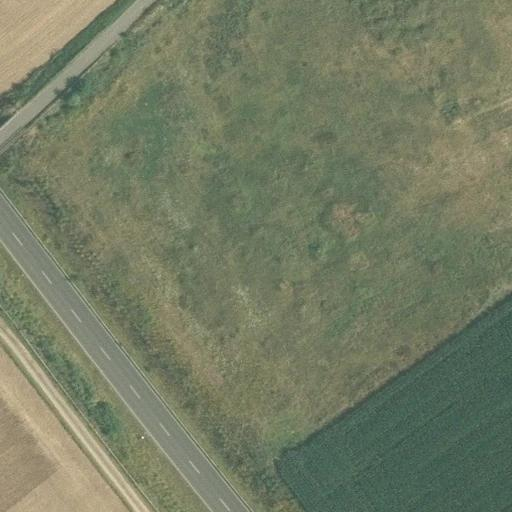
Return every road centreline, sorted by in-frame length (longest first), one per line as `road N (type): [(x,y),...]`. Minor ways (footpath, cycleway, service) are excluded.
road 1 (secondary): [(0,218),(224,511)]
road 2 (track): [(155,511),(0,284)]
road 3 (track): [(147,0),(0,141)]
